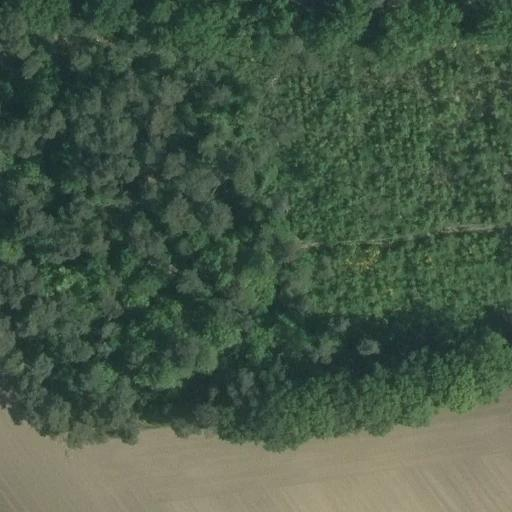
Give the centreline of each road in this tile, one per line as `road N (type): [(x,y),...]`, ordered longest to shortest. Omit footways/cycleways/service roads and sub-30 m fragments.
road 1 (track): [(511,230),(183,263),(0,46)]
road 2 (unclassified): [(511,15),(196,0)]
